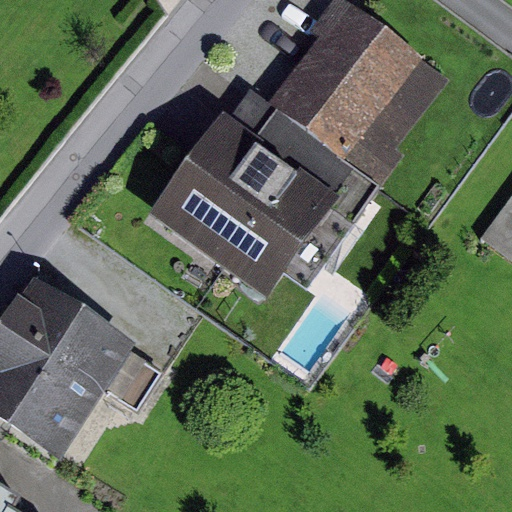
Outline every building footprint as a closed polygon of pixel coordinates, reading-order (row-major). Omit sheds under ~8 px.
[(322,32),(329,37),(276,110),(379,186),(455,83),(345,2),(322,32)] [(288,277),(308,292),(384,189),(379,186),(276,110),(258,97),(168,218),(274,296),(288,277)] [(511,217),(487,253),(511,270),(511,217)] [(0,376),(0,415),(65,457),(106,393),(131,354),(48,301),(0,376)] [(166,376),(131,354),(106,393),(141,415),(166,376)] [(0,511),(23,511),(29,503),(0,484),(0,511)]
